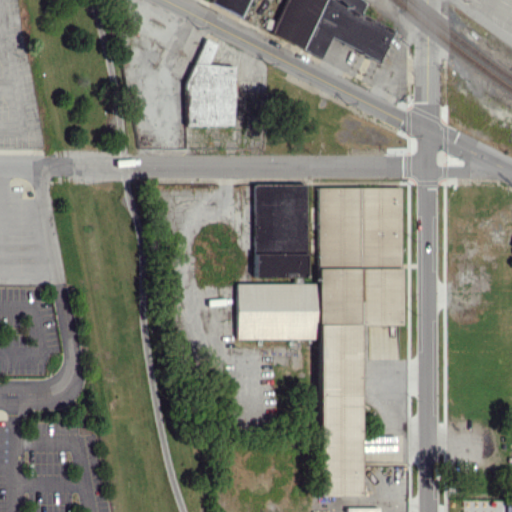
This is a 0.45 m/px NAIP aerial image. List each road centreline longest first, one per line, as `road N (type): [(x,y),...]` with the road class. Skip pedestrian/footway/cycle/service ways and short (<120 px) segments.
road 1 (residential): [(426,0),(428,511)]
road 2 (residential): [(0,165),(507,169)]
road 3 (tertiary): [(166,0),(511,171)]
road 4 (residential): [(37,165),(72,351),(70,378)]
